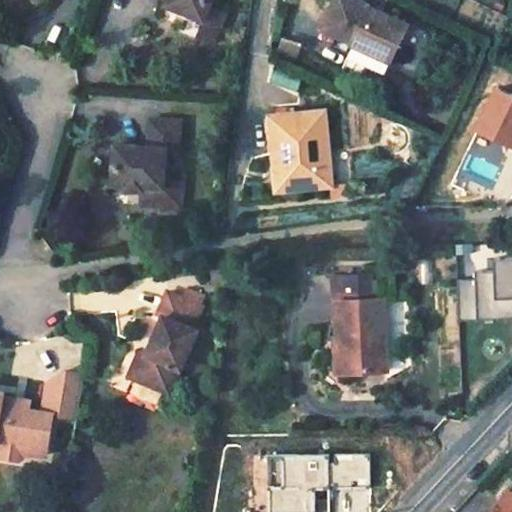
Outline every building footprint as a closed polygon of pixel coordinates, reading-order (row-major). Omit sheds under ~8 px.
[(165,7),(204,22),(205,23),(219,28),(225,14),(210,8),(213,0),(158,0),(166,3),(165,7)] [(336,0),(322,30),(389,62),(407,26),(383,14),(381,17),(376,15),(377,11),(353,0),(336,0)] [(205,23),(197,40),(212,46),(219,28),(205,23)] [(279,50),(298,56),(302,42),(284,37),(279,50)] [(273,67),(268,82),(298,91),(303,76),(273,67)] [(511,88),(495,82),(476,129),(511,142),(511,159),(508,169),(511,170),(511,88)] [(327,116),(269,122),(276,197),(335,191),(327,116)] [(126,192),(144,193),(144,190),(161,191),(160,207),(182,209),(183,182),(165,181),(167,149),(181,150),(182,122),(152,120),(151,131),(150,148),(116,146),(112,187),(126,188),(126,192)] [(144,193),(142,206),(156,206),(160,207),(161,191),(144,190),(144,193)] [(490,242),(462,243),(463,273),(478,273),(478,262),(490,262),(490,242)] [(511,262),(502,262),(501,269),(483,267),(478,308),(511,312),(511,262)] [(387,369),(383,296),(371,297),(369,276),(336,278),(336,281),(337,298),(339,336),(346,335),(348,371),(387,369)] [(193,322),(201,303),(166,287),(157,306),(164,310),(147,344),(140,341),(130,364),(170,382),(180,360),(182,361),(197,324),(193,322)] [(339,336),(335,335),(337,371),(348,371),(346,335),(339,336)] [(77,418),(85,374),(62,370),(48,380),(43,410),(13,405),(15,396),(3,394),(3,389),(0,388),(0,453),(19,456),(27,451),(30,436),(49,439),(53,414),(77,418)] [(27,398),(15,396),(13,405),(25,407),(27,398)] [(49,439),(30,436),(27,451),(46,453),(49,439)] [(366,486),(366,454),(332,454),(332,462),(323,462),(323,454),(277,454),(278,485),(263,485),(263,511),(309,511),(309,486),(324,486),(324,482),(330,482),(330,486),(366,486)] [(511,511),(511,497),(511,498),(498,511),(511,511)]
